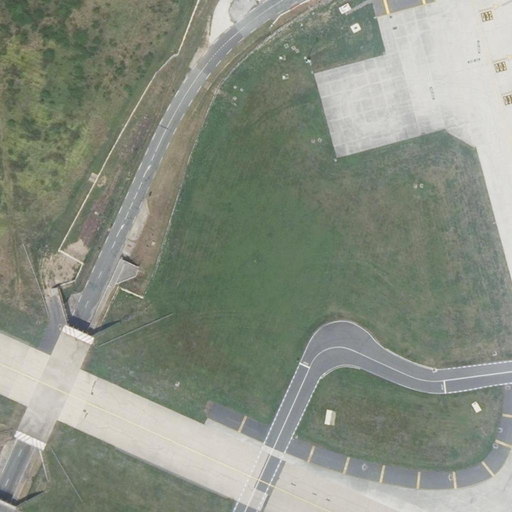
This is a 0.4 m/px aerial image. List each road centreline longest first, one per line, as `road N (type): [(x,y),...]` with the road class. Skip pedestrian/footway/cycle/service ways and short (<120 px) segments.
road 1 (unclassified): [(75,329),(179,103),(221,45),(282,0)]
road 2 (unclassified): [(75,329),(2,499)]
